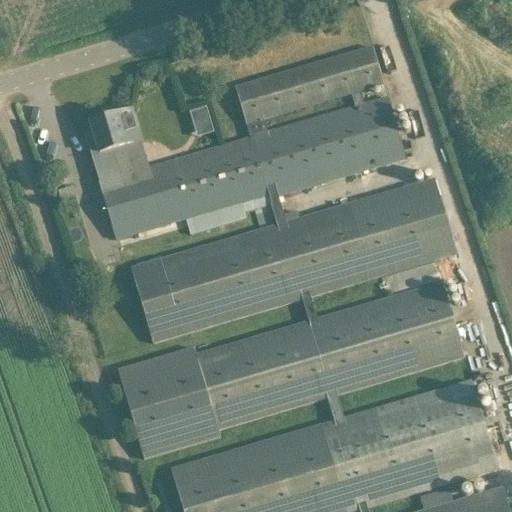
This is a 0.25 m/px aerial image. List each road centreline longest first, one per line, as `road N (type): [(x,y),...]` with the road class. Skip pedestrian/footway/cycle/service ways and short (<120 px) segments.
road 1 (track): [(147,511),(0,88)]
road 2 (unclassified): [(0,87),(292,0)]
